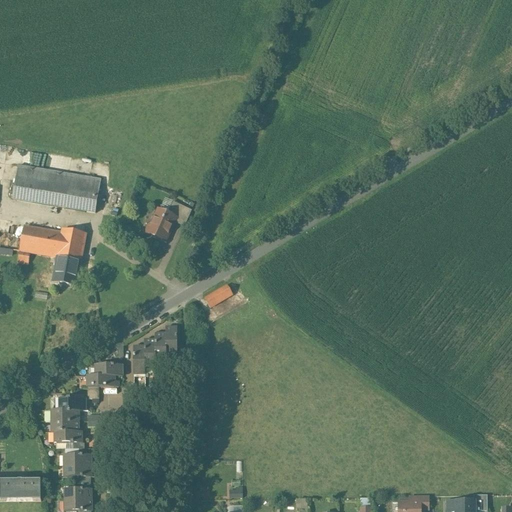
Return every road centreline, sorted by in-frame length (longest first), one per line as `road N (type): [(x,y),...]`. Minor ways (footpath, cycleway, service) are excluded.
road 1 (unclassified): [(241,260),(511,100)]
road 2 (track): [(174,284),(300,0)]
road 3 (residential): [(0,405),(241,260)]
road 4 (track): [(174,511),(187,403),(181,296)]
